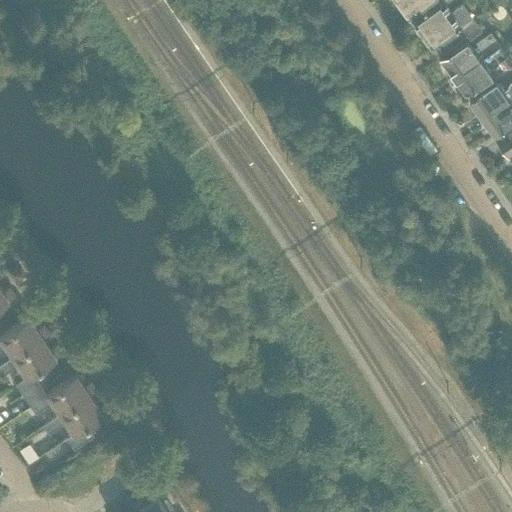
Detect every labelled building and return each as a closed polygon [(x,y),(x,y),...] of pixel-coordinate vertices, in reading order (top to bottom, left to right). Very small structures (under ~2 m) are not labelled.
[(398,0),(409,15),(427,0),(398,0)] [(434,0),(411,18),(432,47),(436,43),(443,52),(467,33),(470,37),(482,28),(462,2),(451,9),(446,2),(448,0),(434,0)] [(466,41),(440,59),(453,76),(500,42),(492,30),(476,40),(478,44),(472,48),(466,41)] [(500,42),(453,76),(465,94),(491,75),(484,65),(488,62),(490,64),(498,57),(506,51),(500,42)] [(511,59),(506,51),(498,57),(506,68),(511,63),(511,59)] [(469,99),(481,117),(511,94),(511,80),(510,82),(508,86),(504,89),(499,82),(497,82),(495,81),(469,99)] [(511,94),(481,117),(494,134),(511,121),(511,120),(511,94)] [(511,121),(511,125),(496,137),(509,155),(511,152),(511,120),(511,121)] [(0,304),(9,299),(9,298),(15,294),(12,290),(10,291),(7,287),(3,290),(0,285),(0,304)] [(0,347),(5,344),(12,355),(13,356),(43,336),(49,331),(46,327),(44,328),(41,324),(37,327),(29,315),(2,333),(0,330),(0,347)] [(50,347),(43,336),(13,356),(12,355),(0,363),(0,373),(1,375),(18,364),(26,376),(16,383),(25,398),(45,384),(36,370),(56,356),(56,355),(62,351),(59,347),(58,348),(55,344),(50,347)] [(52,401),(60,412),(60,413),(90,393),(96,388),(93,384),(92,385),(89,381),(84,384),(76,372),(49,390),(45,384),(25,398),(35,412),(52,401)] [(60,413),(60,412),(43,424),(49,432),(66,421),(73,432),(66,437),(74,448),(94,434),(87,424),(104,413),(103,413),(110,408),(107,404),(105,405),(102,401),(98,404),(90,393),(60,413)] [(137,511),(167,511),(157,495),(144,503),(141,499),(137,502),(136,500),(132,503),(136,509),(137,511)]
